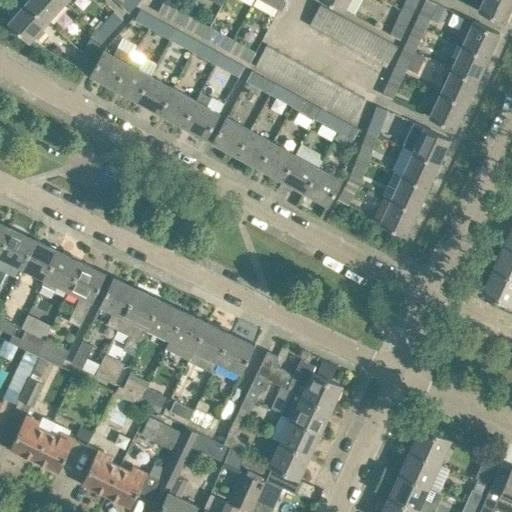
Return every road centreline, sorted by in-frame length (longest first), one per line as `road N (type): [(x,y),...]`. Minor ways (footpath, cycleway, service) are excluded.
road 1 (residential): [(430,298),(0,57)]
road 2 (residential): [(396,367),(0,177)]
road 3 (residential): [(430,298),(511,118)]
road 4 (residential): [(332,511),(396,367)]
road 5 (residential): [(511,415),(396,367)]
